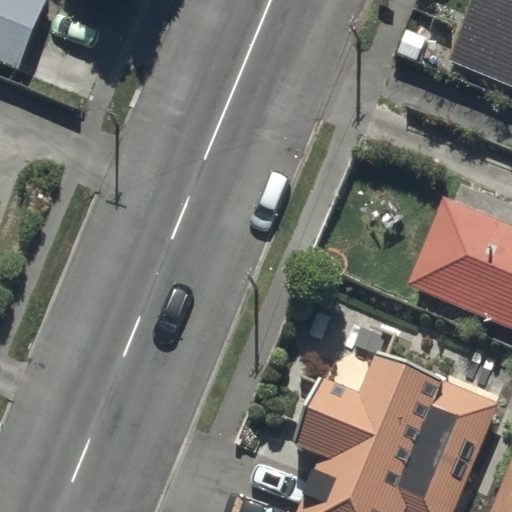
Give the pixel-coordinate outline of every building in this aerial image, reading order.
[(0,0),(0,67),(21,76),(49,0),(0,0)] [(511,0),(473,0),(447,64),(511,90),(511,0)] [(511,231),(446,204),(408,291),(511,334),(511,231)] [(458,511),(500,410),(442,386),(439,392),(379,366),(363,350),(332,362),(295,453),(319,463),(298,511),(458,511)] [(510,511),(511,466),(491,511),(510,511)]
